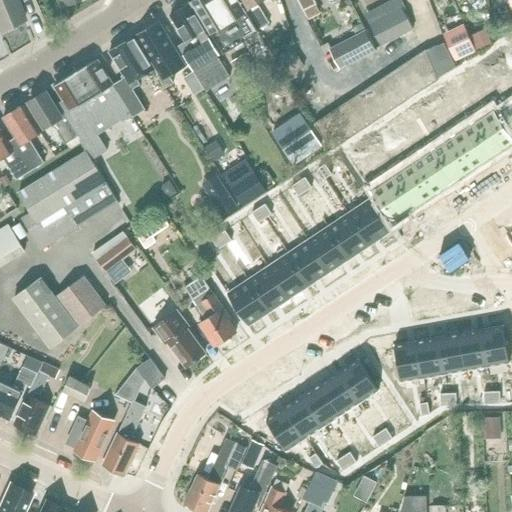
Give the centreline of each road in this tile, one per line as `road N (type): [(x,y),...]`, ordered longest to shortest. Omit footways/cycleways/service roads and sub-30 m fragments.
road 1 (residential): [(153,511),(156,486),(186,422),(216,388),(511,195)]
road 2 (residential): [(0,84),(132,0)]
road 3 (tertiary): [(133,511),(0,449)]
